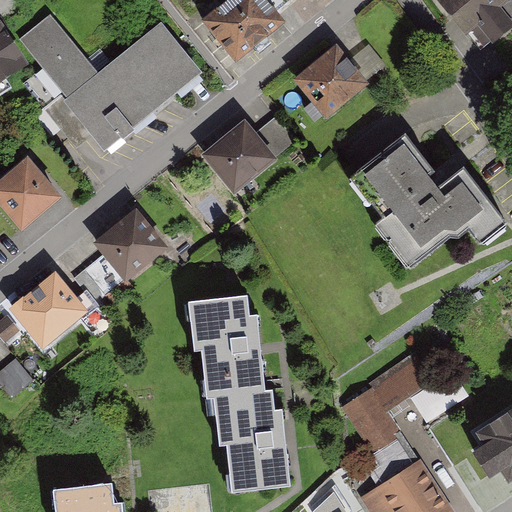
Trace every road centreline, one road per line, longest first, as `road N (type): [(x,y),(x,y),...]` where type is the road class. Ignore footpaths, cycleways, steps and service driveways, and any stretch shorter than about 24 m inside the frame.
road 1 (residential): [(355,0),(0,290)]
road 2 (residential): [(410,0),(511,140)]
